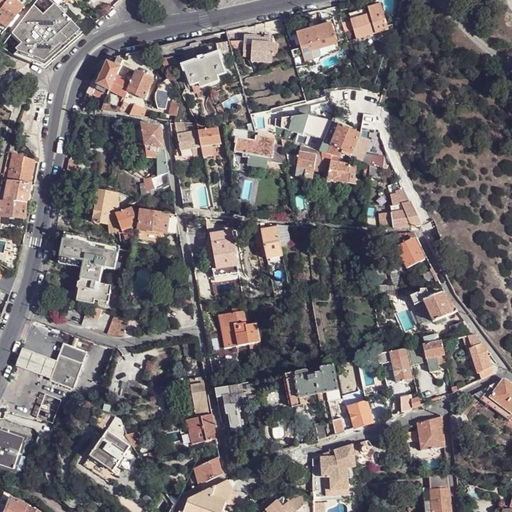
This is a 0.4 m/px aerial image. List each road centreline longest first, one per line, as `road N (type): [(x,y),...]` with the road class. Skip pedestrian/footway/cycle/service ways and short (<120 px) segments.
road 1 (residential): [(200,328),(165,132)]
road 2 (tertiary): [(47,188),(78,77),(90,60),(136,32)]
road 3 (residential): [(19,310),(119,344),(200,328)]
road 4 (residential): [(505,372),(417,229)]
road 5 (residential): [(293,452),(444,404)]
road 6 (residential): [(0,176),(27,90),(42,78),(61,78)]
road 7 (tertiary): [(19,310),(47,188)]
